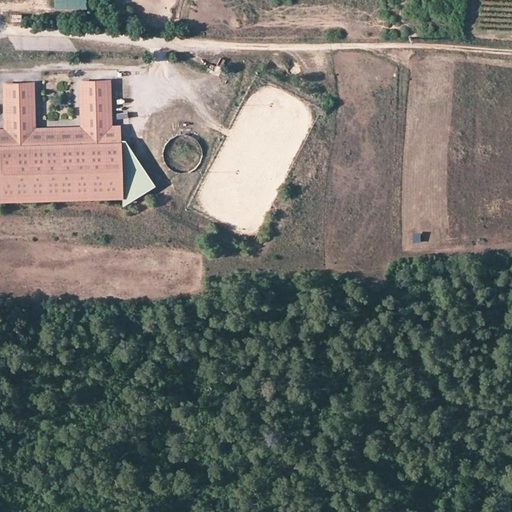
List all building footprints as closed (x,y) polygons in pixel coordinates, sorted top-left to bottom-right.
[(111,128),(122,128),(122,126),(113,126),(112,78),(82,79),(83,127),(34,128),(33,80),(18,81),(18,84),(31,83),(32,136),(86,134),(85,81),(110,80),(111,128)] [(18,84),(19,198),(126,195),(126,203),(140,194),(139,174),(135,174),(135,166),(137,163),(134,157),(122,158),(122,139),(122,128),(111,128),(110,80),(85,81),(86,134),(32,136),(31,83),(18,84)] [(5,84),(18,84),(18,81),(3,81),(4,129),(0,129),(0,131),(7,132),(5,84)] [(0,198),(19,198),(18,84),(5,84),(7,132),(0,131),(0,198)] [(139,174),(140,194),(156,183),(127,139),(122,139),(122,158),(134,157),(137,163),(135,166),(135,174),(139,174)]
